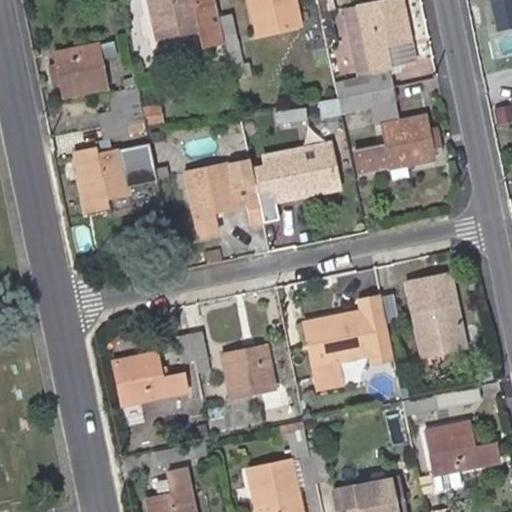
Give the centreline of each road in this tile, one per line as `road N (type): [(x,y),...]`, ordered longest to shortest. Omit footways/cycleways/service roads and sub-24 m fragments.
road 1 (residential): [(494,221),(58,306)]
road 2 (residential): [(1,0),(58,306)]
road 3 (residential): [(448,0),(494,221)]
road 4 (residential): [(58,306),(103,511)]
